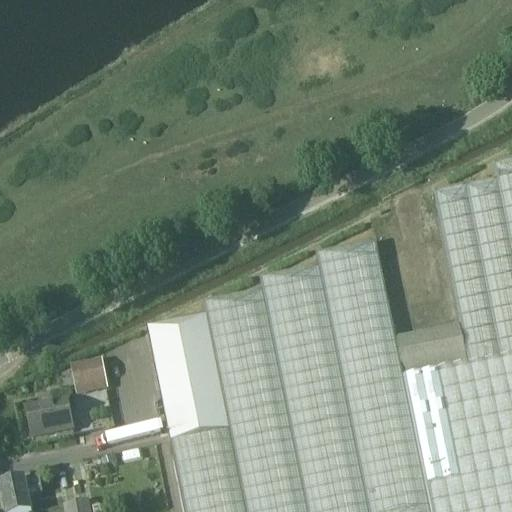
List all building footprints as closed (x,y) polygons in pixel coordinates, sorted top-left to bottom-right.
[(511,511),(511,163),(494,167),(497,183),(434,196),(460,327),(395,341),(376,246),(316,257),(318,270),(259,281),(262,294),(204,306),(206,318),(147,330),(171,445),(184,511),(511,511)] [(107,384),(102,362),(73,367),(77,389),(107,384)] [(32,440),(74,432),(68,400),(26,408),(32,440)] [(31,511),(29,498),(43,495),(40,481),(26,484),(25,481),(1,486),(5,511),(31,511)] [(91,511),(89,502),(64,508),(64,511),(91,511)]
